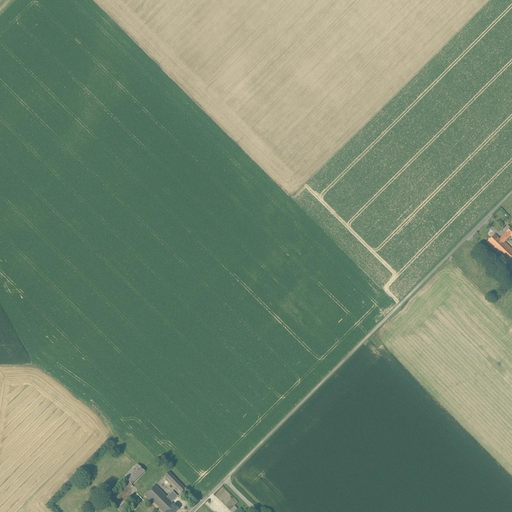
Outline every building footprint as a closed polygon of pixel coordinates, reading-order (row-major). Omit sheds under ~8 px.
[(511,230),(510,228),(506,232),(506,233),(500,239),(503,242),(504,243),(510,237),(511,238),(511,230)] [(500,239),(495,234),(486,243),(494,251),(503,242),(500,239)] [(511,250),(504,243),(503,242),(494,251),(508,264),(511,259),(511,250)] [(138,464),(124,478),(128,481),(131,485),(145,471),(138,464)] [(185,489),(169,472),(165,476),(182,493),(185,489)] [(163,511),(166,511),(174,505),(172,503),(166,498),(167,497),(155,486),(145,496),(151,502),(152,501),(163,511)] [(167,497),(166,498),(172,503),(178,497),(173,491),(167,497)] [(124,503),(118,509),(120,511),(121,511),(127,506),(124,503)]
